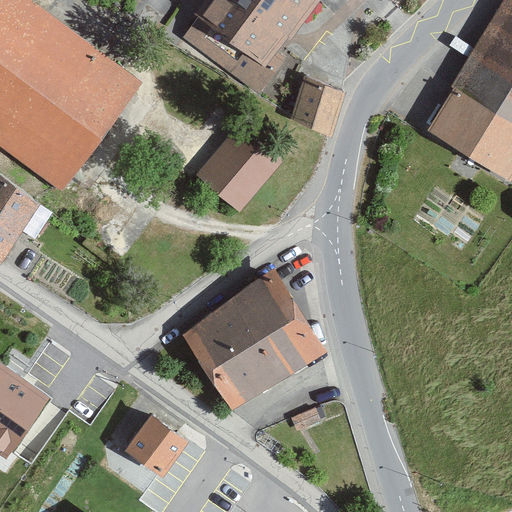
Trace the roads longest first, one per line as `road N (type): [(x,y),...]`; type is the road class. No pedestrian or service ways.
road 1 (tertiary): [(405,511),(343,298),(336,219)]
road 2 (residential): [(326,511),(121,353)]
road 3 (tertiary): [(336,219),(362,108),(455,0)]
road 4 (residential): [(336,219),(283,238),(121,353)]
road 5 (residential): [(121,353),(0,272)]
